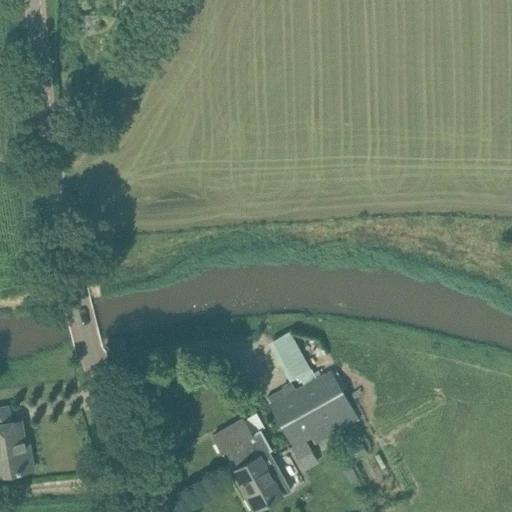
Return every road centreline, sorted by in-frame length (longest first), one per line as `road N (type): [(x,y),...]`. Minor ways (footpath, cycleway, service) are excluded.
road 1 (tertiary): [(139,511),(50,185),(33,0)]
road 2 (track): [(175,0),(132,87),(50,185)]
